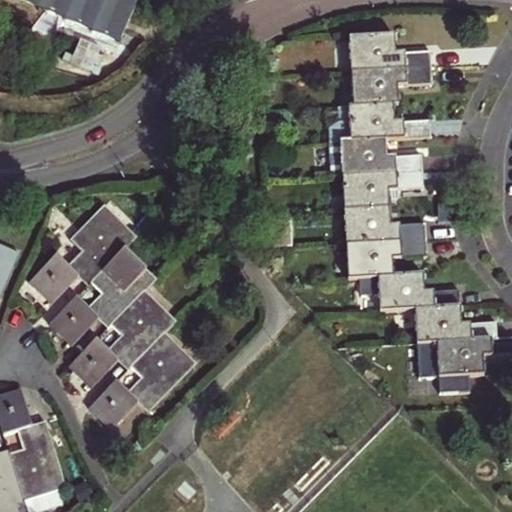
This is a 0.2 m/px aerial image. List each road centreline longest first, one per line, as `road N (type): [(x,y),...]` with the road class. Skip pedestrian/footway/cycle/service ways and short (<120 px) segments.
road 1 (tertiary): [(0,169),(55,162),(123,134),(223,42),(299,7)]
road 2 (residential): [(0,366),(27,351),(101,479)]
road 3 (residential): [(511,101),(490,172),(493,224),(511,259)]
